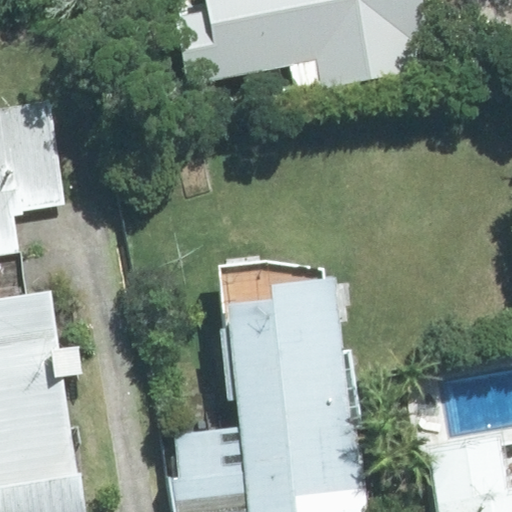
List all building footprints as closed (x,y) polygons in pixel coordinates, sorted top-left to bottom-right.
[(426,0),(212,0),(213,5),(179,12),(193,82),(270,67),(275,91),(438,59),(426,0)] [(49,102),(0,108),(0,251),(19,249),(13,206),(63,199),(49,102)] [(365,511),(341,268),(227,279),(241,422),(172,429),(179,511),(365,511)] [(0,511),(86,511),(55,285),(0,292),(0,511)] [(505,422),(432,435),(445,511),(511,511),(511,454),(511,455),(505,422)]
